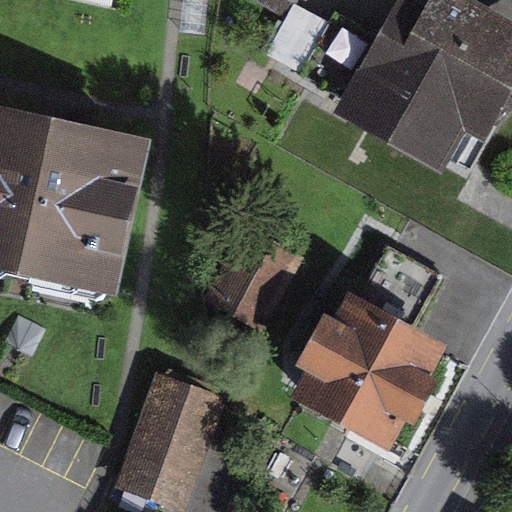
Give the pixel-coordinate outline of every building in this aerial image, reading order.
[(274,0),(294,11),(300,0),(274,0)] [(511,87),(511,3),(505,0),(399,0),(347,100),(472,164),(511,87)] [(140,127),(0,97),(0,247),(110,270),(140,127)] [(305,250),(255,224),(218,293),(268,320),(305,250)] [(453,260),(395,231),(367,287),(346,277),(293,382),(395,434),(447,331),(423,319),(453,260)] [(211,439),(147,416),(124,477),(189,501),(211,439)]
